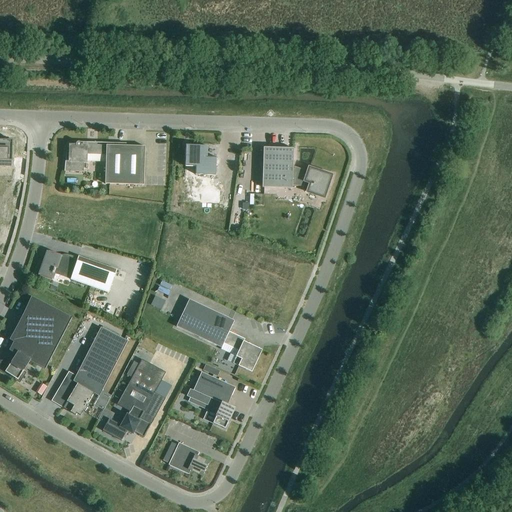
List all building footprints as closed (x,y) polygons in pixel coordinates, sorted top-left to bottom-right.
[(0,167),(12,168),(13,141),(0,140),(0,167)] [(76,145),(76,147),(70,146),(70,154),(67,154),(66,154),(64,172),(65,172),(84,173),(84,163),(86,163),(86,155),(106,156),(105,185),(144,186),(164,187),(164,144),(145,144),(145,147),(126,147),(126,144),(78,143),(77,143),(76,144),(76,145)] [(195,175),(216,176),(216,158),(207,157),(207,147),(186,146),(185,167),(196,168),(195,175)] [(303,187),(302,191),(324,198),(331,176),(309,169),(308,172),(293,167),(293,149),(263,148),(262,188),(292,189),(292,187),(303,187)] [(48,252),(40,277),(52,281),(54,274),(63,277),(65,271),(73,274),(70,280),(109,294),(114,278),(117,270),(78,257),(77,262),(48,252)] [(16,355),(11,364),(3,359),(0,363),(0,369),(19,382),(24,374),(23,373),(30,362),(45,370),(72,318),(31,297),(27,306),(23,315),(18,324),(14,333),(9,341),(13,343),(9,351),(16,355)] [(176,327),(221,349),(224,344),(239,351),(233,364),(252,373),(262,351),(244,342),(245,340),(229,332),(234,322),(189,300),(176,327)] [(99,397),(128,342),(101,328),(76,377),(69,372),(51,402),(64,409),(65,407),(69,409),(68,412),(75,416),(76,414),(81,416),(84,411),(85,412),(87,408),(86,407),(94,394),(99,397)] [(103,430),(103,431),(122,442),(127,431),(132,434),(133,432),(144,438),(166,399),(155,393),(160,383),(166,373),(142,360),(139,365),(134,362),(127,375),(132,378),(117,405),(129,412),(121,426),(109,420),(107,424),(103,430)] [(217,377),(219,372),(206,366),(203,371),(217,377)] [(227,406),(235,388),(201,373),(189,401),(217,414),(213,424),(225,430),(235,409),(227,406)] [(91,413),(99,418),(104,408),(95,404),(91,413)] [(99,420),(96,426),(103,430),(107,424),(99,420)] [(190,472),(202,477),(209,462),(197,457),(199,453),(179,444),(169,466),(189,475),(190,472)]
